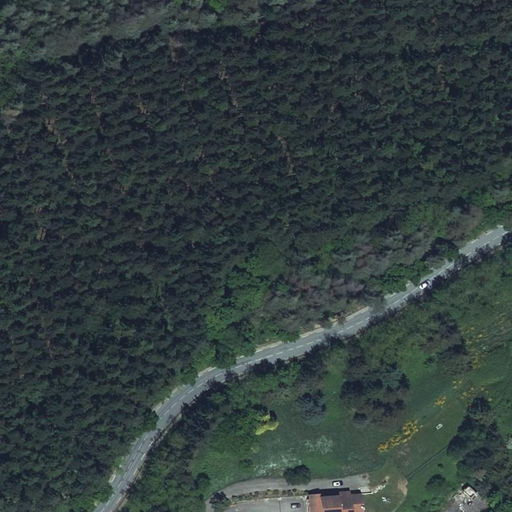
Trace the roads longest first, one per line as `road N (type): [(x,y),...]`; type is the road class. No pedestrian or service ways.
road 1 (secondary): [(99,511),(159,415),(209,376),(350,329),(511,229)]
road 2 (track): [(0,83),(159,36),(308,51)]
road 3 (unknown): [(207,511),(225,492),(252,483),(359,479)]
